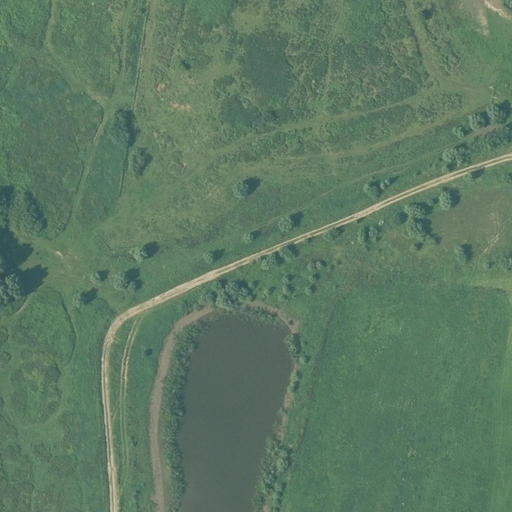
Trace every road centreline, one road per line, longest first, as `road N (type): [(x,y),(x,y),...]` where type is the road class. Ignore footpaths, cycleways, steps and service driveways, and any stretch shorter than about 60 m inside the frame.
road 1 (track): [(445,84),(421,97),(251,138),(203,161),(141,208),(78,233),(72,208),(103,123),(127,0)]
road 2 (track): [(117,511),(102,344),(113,322),(453,173),(511,155)]
